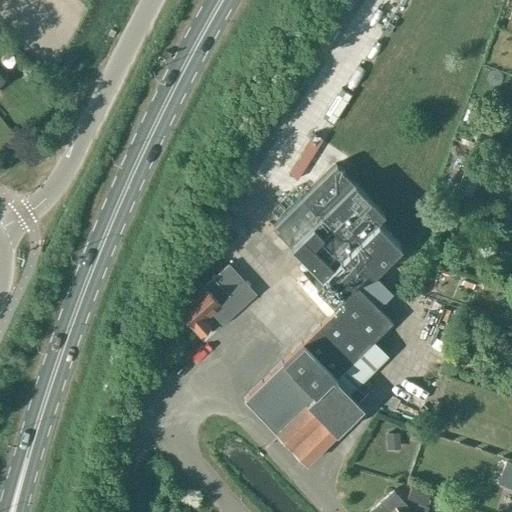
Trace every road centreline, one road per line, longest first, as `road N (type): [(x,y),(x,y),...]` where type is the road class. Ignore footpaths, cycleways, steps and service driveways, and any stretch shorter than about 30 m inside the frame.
road 1 (primary): [(25,460),(117,204),(222,0)]
road 2 (residential): [(335,511),(241,411),(222,402),(190,408),(180,437),(239,511)]
road 3 (unclassified): [(0,237),(54,186),(152,0)]
